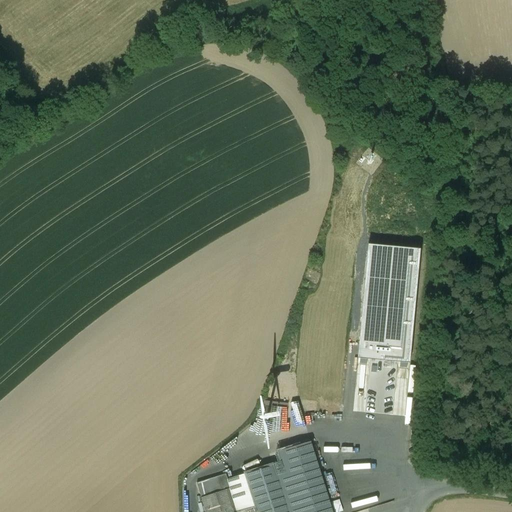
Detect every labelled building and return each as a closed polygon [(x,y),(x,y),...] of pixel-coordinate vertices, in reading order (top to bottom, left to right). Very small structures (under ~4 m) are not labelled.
[(277,399),(280,387),(267,384),(264,396),(277,399)] [(331,511),(310,442),(278,452),(282,463),(273,466),(287,511),(331,511)] [(287,511),(273,466),(246,474),(257,511),(287,511)] [(237,511),(227,480),(225,474),(196,484),(204,511),(237,511)] [(257,511),(246,474),(227,480),(237,511),(257,511)]
